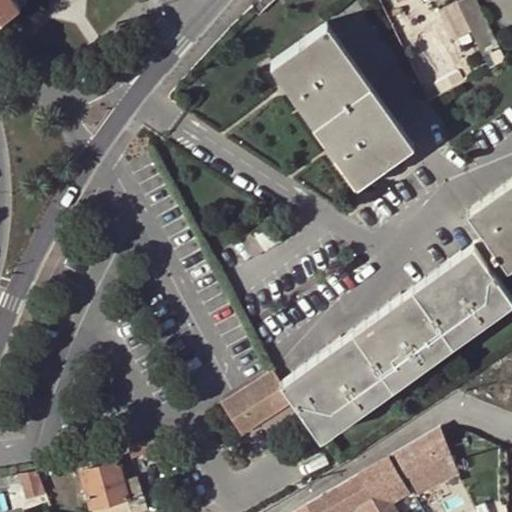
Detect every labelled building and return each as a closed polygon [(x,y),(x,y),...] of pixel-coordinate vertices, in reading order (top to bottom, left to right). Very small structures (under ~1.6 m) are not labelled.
[(0,0),(0,17),(23,0),(0,0)] [(489,66),(504,58),(475,0),(451,0),(443,4),(457,33),(470,26),(489,66)] [(452,35),(457,33),(443,4),(438,7),(452,35)] [(411,138),(324,19),(269,59),(356,178),(411,138)] [(511,255),(511,171),(467,204),(484,228),(281,378),(322,435),(455,337),(454,335),(511,292),(511,271),(505,277),(497,267),(511,255)] [(280,235),(267,217),(251,227),(264,246),(280,235)] [(259,420),(291,399),(273,369),(238,390),(239,391),(259,420)] [(238,390),(218,400),(239,433),(259,420),(239,391),(238,390)] [(458,471),(441,426),(414,441),(395,452),(416,491),(458,471)] [(152,439),(129,445),(131,455),(156,449),(152,439)] [(402,478),(389,455),(359,473),(371,495),(402,478)] [(118,459),(82,469),(91,504),(128,495),(118,459)] [(26,497),(45,491),(37,468),(19,472),(26,497)] [(341,511),(371,495),(359,473),(327,491),(338,511),(341,511)] [(9,475),(0,476),(0,486),(11,484),(9,475)] [(371,495),(375,502),(383,498),(386,502),(409,489),(402,478),(371,495)] [(338,511),(327,491),(323,494),(332,511),(338,511)] [(332,511),(323,494),(307,503),(311,511),(332,511)] [(368,511),(369,511),(378,508),(375,502),(371,495),(341,511),(368,511)] [(378,508),(380,511),(391,511),(386,502),(383,498),(375,502),(378,508)]
